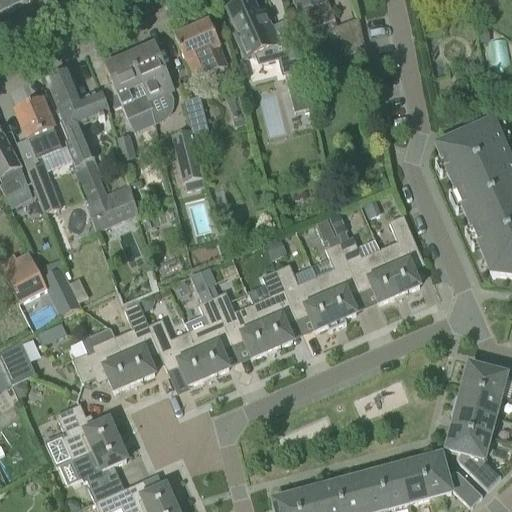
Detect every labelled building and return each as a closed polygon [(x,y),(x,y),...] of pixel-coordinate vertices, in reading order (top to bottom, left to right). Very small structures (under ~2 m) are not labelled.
[(0,0),(0,17),(36,0),(0,0)] [(326,6),(323,0),(291,0),(304,34),(334,22),(328,5),(326,6)] [(265,19),(263,15),(258,18),(251,2),(227,13),(238,36),(234,38),(245,61),(277,47),(269,29),(270,27),(267,20),(265,19)] [(343,60),(364,51),(358,21),(332,32),(343,60)] [(187,65),(196,84),(226,71),(218,51),(220,51),(208,24),(174,39),(185,66),(187,65)] [(140,50),(127,55),(142,88),(150,106),(170,97),(167,90),(172,88),(167,77),(154,48),(141,53),(140,50)] [(122,110),(127,123),(152,112),(150,106),(142,88),(127,55),(115,61),(116,64),(104,70),(116,99),(117,99),(122,110)] [(69,75),(46,84),(58,113),(56,114),(68,144),(65,145),(75,170),(93,163),(81,130),(98,123),(99,126),(104,123),(104,122),(109,120),(107,115),(99,96),(80,104),(69,75)] [(285,79),(294,117),(309,113),(300,76),(285,79)] [(183,104),(191,134),(195,150),(211,146),(199,100),(183,104)] [(41,102),(15,113),(23,132),(36,163),(61,152),(48,121),(41,102)] [(511,195),(484,132),(437,152),(491,278),(511,281),(511,195)] [(22,191),(13,175),(19,172),(2,138),(0,134),(0,184),(2,189),(0,189),(0,190),(5,200),(22,191)] [(203,182),(195,150),(191,134),(172,139),(184,187),(203,182)] [(116,143),(123,166),(135,163),(129,140),(116,143)] [(75,170),(73,170),(75,176),(87,204),(85,205),(87,212),(96,236),(138,218),(129,189),(105,199),(97,182),(101,181),(93,163),(75,170)] [(27,176),(43,219),(59,213),(43,170),(27,176)] [(397,246),(379,254),(399,300),(407,297),(406,296),(419,290),(410,269),(422,264),(403,220),(388,226),(397,246)] [(352,241),(338,247),(357,292),(369,287),(378,308),(390,303),(391,304),(399,300),(379,254),(361,261),(352,241)] [(346,296),(357,292),(338,247),(324,253),(333,273),(315,281),(337,332),(346,328),(344,323),(355,318),(346,296)] [(47,294),(40,280),(32,266),(4,279),(19,308),(47,294)] [(288,268),(274,274),(294,319),(305,314),(314,335),(326,330),(328,335),(337,332),(315,281),(297,289),(288,268)] [(209,272),(200,276),(207,292),(213,289),(216,288),(209,272)] [(60,274),(40,280),(47,294),(60,321),(80,314),(60,274)] [(152,274),(146,275),(151,294),(157,292),(152,274)] [(283,324),(294,319),(274,274),(261,280),(269,300),(251,308),(272,355),(280,352),(279,351),(292,345),(283,324)] [(225,297),(212,303),(230,346),(242,341),(251,363),(263,358),(264,359),(272,355),(251,308),(233,316),(225,297)] [(219,351),(230,346),(212,303),(197,309),(205,328),(206,329),(188,336),(208,383),(216,379),(216,378),(228,373),(219,351)] [(145,357),(156,352),(147,331),(138,308),(124,314),(132,334),(114,342),(134,388),(142,385),(142,384),(154,378),(145,357)] [(147,331),(156,352),(166,375),(178,369),(187,390),(200,385),(201,386),(208,383),(188,336),(170,344),(161,325),(147,331)] [(134,388),(114,342),(111,334),(108,332),(86,341),(93,356),(87,359),(86,357),(71,364),(82,388),(105,378),(113,396),(126,391),(126,392),(134,388)] [(36,378),(20,345),(0,357),(0,363),(6,377),(12,389),(36,378)] [(469,369),(463,390),(500,400),(505,379),(469,369)] [(455,401),(453,410),(494,421),(500,400),(463,390),(460,402),(455,401)] [(55,472),(71,465),(118,444),(115,436),(113,436),(108,424),(90,432),(79,408),(55,419),(61,434),(63,433),(66,440),(64,441),(62,437),(44,446),(55,472)] [(455,421),(452,433),(488,443),(494,421),(453,410),(450,420),(455,421)] [(500,481),(483,464),(488,443),(452,433),(446,454),(460,458),(458,466),(487,495),(500,481)] [(121,452),(118,444),(71,465),(80,484),(82,483),(83,486),(87,484),(90,492),(88,493),(95,507),(118,496),(108,473),(126,465),(120,452),(121,452)] [(440,460),(419,465),(429,502),(450,496),(450,495),(452,494),(469,511),(481,500),(457,476),(446,479),(440,460)] [(429,502),(419,465),(407,469),(406,464),(397,467),(408,508),(429,502)] [(389,474),(377,477),(386,511),(393,511),(408,508),(397,467),(388,469),(389,474)] [(386,511),(377,477),(356,482),(364,511),(386,511)] [(364,511),(356,482),(335,488),(341,511),(364,511)] [(169,511),(175,510),(171,502),(170,502),(165,490),(144,499),(138,487),(118,496),(95,507),(96,511),(169,511)] [(323,487),(313,489),(319,511),(341,511),(335,488),(324,491),(323,487)] [(305,496),(293,500),(296,511),(319,511),(313,489),(304,492),(305,496)] [(296,511),(293,500),(272,505),(273,511),(296,511)]
